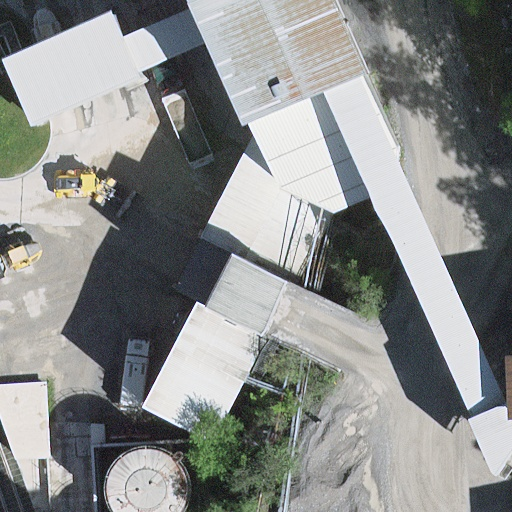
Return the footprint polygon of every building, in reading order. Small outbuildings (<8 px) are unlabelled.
[(223,38),(205,0),(180,0),(187,16),(128,41),(117,17),(10,64),(38,127),(145,80),(143,74),(223,38)] [(205,0),(223,38),(260,122),(368,75),(335,0),(205,0)] [(400,148),(368,75),(260,122),(263,129),(180,291),(205,304),(151,409),(215,442),(269,337),(340,374),(367,321),(296,284),(332,214),(399,184),(400,148)] [(50,457),(45,386),(0,388),(0,406),(19,459),(50,457)] [(92,433),(93,446),(112,445),(112,432),(92,433)] [(186,511),(190,507),(193,486),(186,467),(170,455),(149,452),(130,459),(117,475),(115,496),(121,511),(186,511)]
